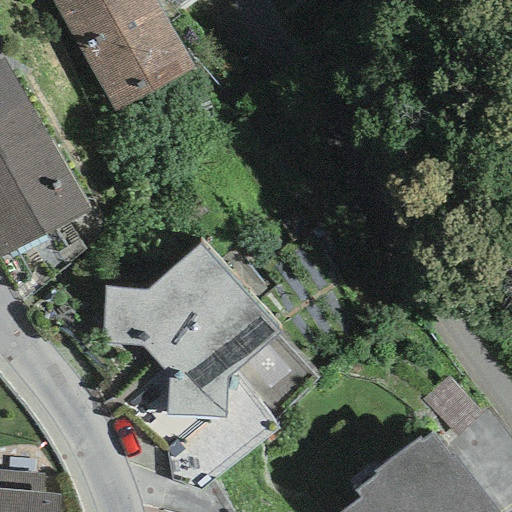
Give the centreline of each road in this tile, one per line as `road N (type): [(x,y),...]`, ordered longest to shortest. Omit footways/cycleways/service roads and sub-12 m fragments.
road 1 (residential): [(300,59),(511,378)]
road 2 (residential): [(0,310),(74,411),(116,511)]
